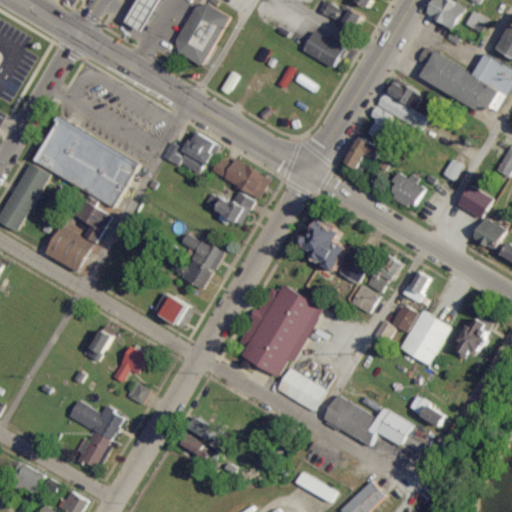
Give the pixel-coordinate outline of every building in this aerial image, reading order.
[(145,0),(135,18),(152,27),(167,0),(145,0)] [(208,60),(184,46),(183,36),(204,1),(207,0),(216,0),(237,12),(208,60)] [(460,29),(469,9),(447,0),(437,0),(430,17),(460,29)] [(327,15),(352,27),(359,14),(334,2),(327,15)] [(484,33),(491,20),(476,12),(469,25),(484,33)] [(511,31),(502,50),(511,55),(511,31)] [(307,51),(337,68),(347,48),(317,32),(307,51)] [(511,90),(511,67),(488,55),(478,75),(428,48),(421,61),(430,66),(424,79),(488,114),(491,108),(500,113),(511,90)] [(426,131),(440,103),(399,83),(393,95),(387,92),(374,118),(378,119),(370,134),(389,144),(400,123),(394,120),(395,116),(426,131)] [(120,203),(40,155),(66,112),(147,160),(120,203)] [(167,157),(203,178),(222,145),(199,133),(189,150),(175,143),(167,157)] [(381,162),(387,151),(363,138),(349,164),(361,171),(370,156),(381,162)] [(511,176),(511,148),(501,171),(511,176)] [(263,199),(274,179),(238,160),(236,164),(223,157),(215,173),(263,199)] [(446,175),(457,181),(466,166),(454,160),(446,175)] [(53,173),(33,162),(1,219),(21,231),(53,173)] [(412,179),(400,173),(396,183),(400,185),(394,199),(417,210),(428,188),(420,184),(422,178),(414,174),(412,179)] [(497,199),(472,185),(461,206),(485,220),(497,199)] [(208,204),(224,212),(220,221),(230,226),(233,220),(245,226),(258,201),(241,193),(236,204),(214,194),(208,204)] [(113,213),(86,200),(79,215),(93,222),(86,236),(100,242),(113,213)] [(351,246),(340,240),(344,232),(320,218),(304,247),(340,267),(351,246)] [(509,229),(487,219),(477,241),(499,251),(509,229)] [(82,271),(97,242),(64,225),(49,254),(82,271)] [(207,287),(216,269),(219,270),(228,249),(206,239),(205,241),(189,234),(185,243),(199,250),(192,266),(179,261),(173,272),(207,287)] [(377,257),(358,246),(343,271),(362,283),(377,257)] [(407,263),(391,253),(372,285),(385,293),(393,279),(396,281),(407,263)] [(407,294),(422,302),(435,277),(421,269),(407,294)] [(283,375),(292,358),(298,362),(328,306),(286,284),(282,292),(272,286),(244,340),(251,344),(245,355),(283,375)] [(354,304),(373,313),(382,294),(363,285),(354,304)] [(193,305),(176,294),(164,313),(181,324),(193,305)] [(422,311),(405,303),(396,324),(412,332),(422,311)] [(432,365),(455,326),(425,310),(403,348),(432,365)] [(476,326),(472,324),(460,350),(479,359),(496,324),(480,317),(476,326)] [(102,361),(117,334),(105,328),(95,346),(93,345),(88,354),(102,361)] [(133,371),(142,376),(153,353),(134,343),(117,377),(126,382),(133,371)] [(318,410),(329,387),(290,369),(280,392),(318,410)] [(153,389),(138,381),(130,396),(144,404),(153,389)] [(387,408),(382,416),(340,395),(327,421),(374,445),(380,432),(405,445),(416,422),(387,408)] [(128,416),(108,405),(104,413),(81,400),(72,416),(114,440),(128,416)] [(214,439),(220,428),(201,416),(194,428),(214,439)] [(77,457),(98,468),(113,440),(96,431),(91,440),(87,438),(77,457)] [(212,452),(207,449),(210,443),(190,433),(184,445),(209,458),(212,452)] [(38,494),(49,475),(25,462),(15,481),(38,494)] [(298,483),(333,502),(339,491),(304,472),(298,483)] [(344,511),(370,511),(389,495),(375,480),(343,510),(344,511)] [(84,511),(91,500),(71,490),(62,507),(69,511),(68,511),(60,511),(47,505),(43,511),(84,511)]
